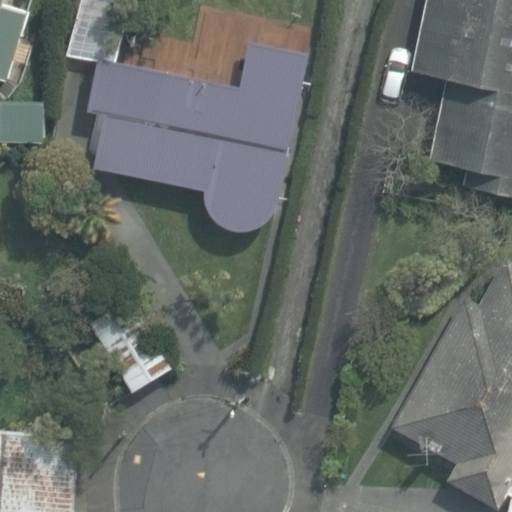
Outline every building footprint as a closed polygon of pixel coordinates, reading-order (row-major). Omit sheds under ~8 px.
[(0,0),(0,73),(9,77),(30,10),(5,3),(5,0),(0,0)] [(232,226),(242,228),(252,227),(262,223),(270,217),(276,209),(280,200),(310,52),(252,40),(243,85),(119,60),(131,3),(116,0),(86,0),(76,53),(103,59),(93,108),(109,112),(99,164),(208,187),(208,195),(211,205),(216,214),(223,221),(232,226)] [(468,189),(511,196),(511,0),(432,0),(421,68),(451,73),(437,162),(472,168),(468,189)] [(3,138),(47,140),(48,100),(4,98),(3,138)] [(452,476),(501,504),(511,485),(511,257),(509,256),(481,304),(469,297),(396,423),(461,461),(452,476)] [(95,320),(137,389),(173,366),(131,298),(95,320)] [(0,467),(0,509),(36,511),(73,511),(78,434),(3,428),(0,467)]
